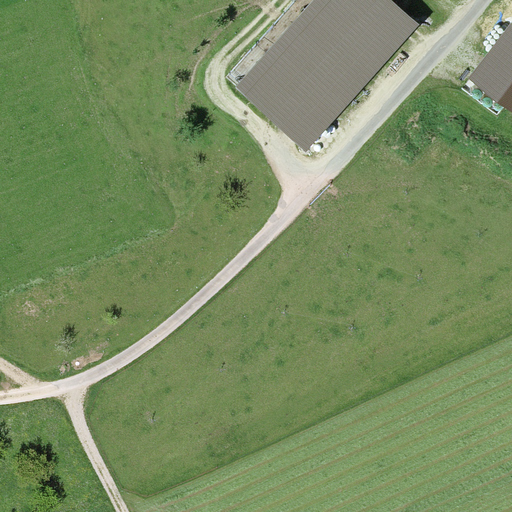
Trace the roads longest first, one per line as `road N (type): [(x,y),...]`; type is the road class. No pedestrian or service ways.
road 1 (track): [(41,394),(122,364),(200,304),(393,111),(485,0)]
road 2 (track): [(81,382),(82,425),(126,511)]
